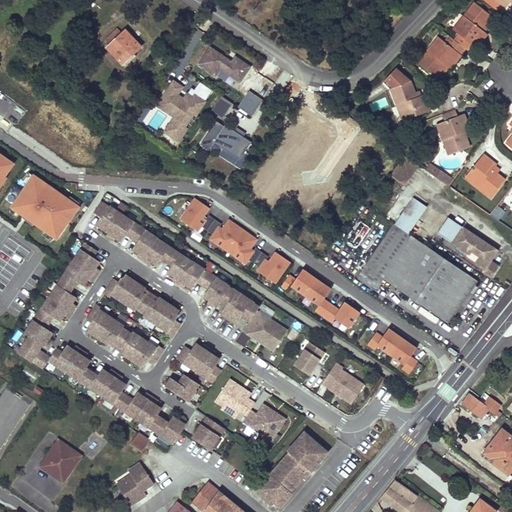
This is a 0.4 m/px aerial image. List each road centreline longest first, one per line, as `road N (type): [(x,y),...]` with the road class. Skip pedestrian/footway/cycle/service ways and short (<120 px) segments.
road 1 (residential): [(0,138),(57,176),(211,192),(462,373)]
road 2 (residential): [(432,0),(357,71),(332,78),(304,74),(189,0)]
road 3 (residential): [(190,322),(186,298),(118,253),(78,331),(149,383)]
road 4 (residential): [(416,428),(384,410),(341,424),(190,322)]
